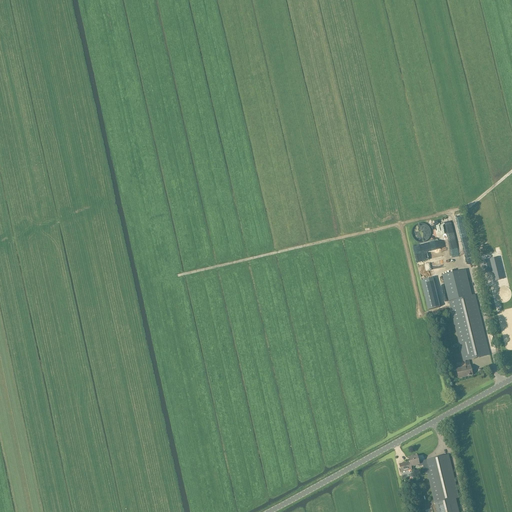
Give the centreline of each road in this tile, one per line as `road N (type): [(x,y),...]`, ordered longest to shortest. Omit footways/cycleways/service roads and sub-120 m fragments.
road 1 (track): [(178,275),(469,206),(511,170)]
road 2 (track): [(494,369),(471,263),(435,272),(442,309),(421,314),(400,223)]
road 3 (tertiary): [(264,511),(511,379)]
